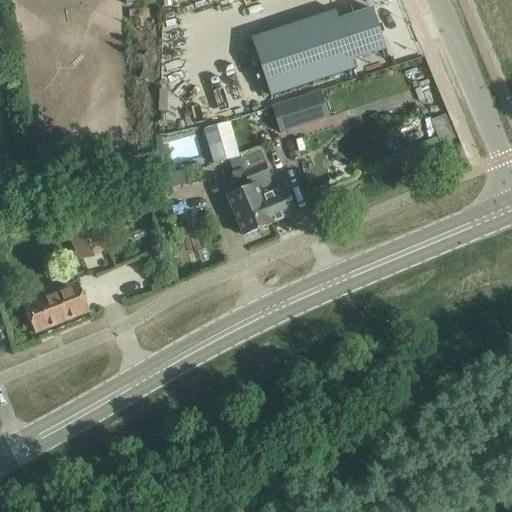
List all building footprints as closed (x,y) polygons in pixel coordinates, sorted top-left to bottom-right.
[(251,39),(168,67),(187,125),(270,97),(355,69),(352,60),(385,49),(372,9),(339,20),(336,11),(251,39)] [(321,92),(272,107),(280,134),(329,118),(321,92)] [(434,146),(456,137),(446,114),(424,123),(434,146)] [(224,123),(205,128),(214,164),(239,157),(229,122),(224,123)] [(156,171),(156,192),(161,191),(186,185),(183,171),(169,175),(167,169),(161,141),(156,142),(156,171)] [(260,152),(240,161),(243,168),(250,185),(256,183),(272,222),(296,213),(288,194),(286,188),(275,193),(268,178),(270,177),(260,152)] [(0,177),(12,175),(8,157),(0,159),(0,177)] [(239,191),(227,196),(235,217),(230,219),(237,235),(242,233),(244,236),(272,224),(272,223),(272,222),(256,183),(250,185),(243,168),(235,172),(231,173),(235,182),(239,191)] [(92,172),(57,176),(59,186),(90,182),(81,185),(85,196),(100,191),(103,199),(117,190),(119,186),(116,176),(95,179),(96,180),(93,181),(92,172)] [(93,208),(63,220),(79,260),(109,248),(93,208)] [(78,283),(24,304),(28,315),(35,334),(90,312),(78,283)]
